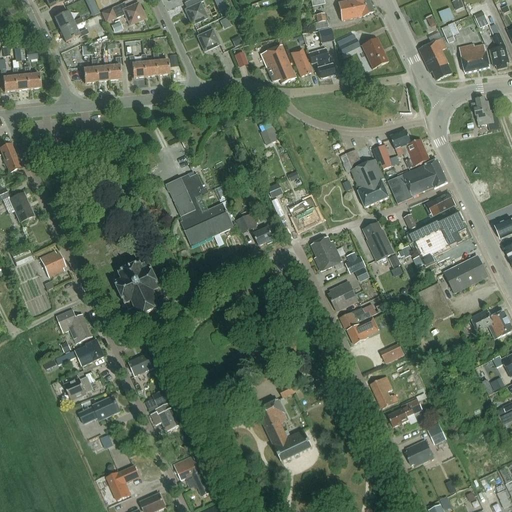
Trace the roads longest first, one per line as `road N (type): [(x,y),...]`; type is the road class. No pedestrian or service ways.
road 1 (residential): [(422,511),(296,244),(461,184)]
road 2 (residential): [(9,113),(183,511)]
road 3 (unclassified): [(270,94),(333,129),(382,131),(437,118)]
road 4 (unclassified): [(420,79),(270,94)]
road 5 (residential): [(74,107),(198,94)]
